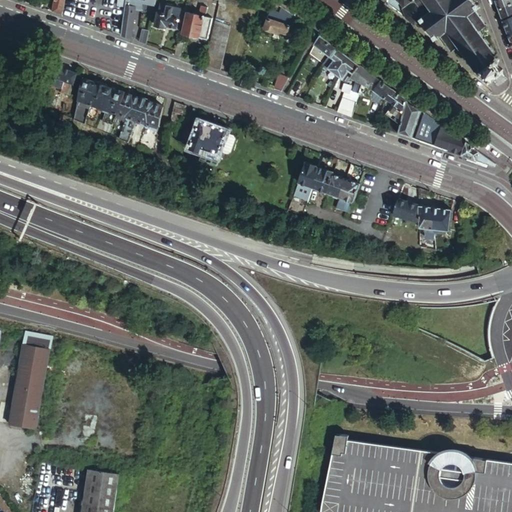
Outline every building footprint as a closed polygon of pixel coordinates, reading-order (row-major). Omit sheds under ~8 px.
[(55,0),(53,12),(56,13),(62,15),(64,0),(55,0)] [(155,0),(125,0),(124,7),(121,34),(130,37),(134,10),(140,11),(141,3),(150,4),(148,12),(153,12),(155,0)] [(382,0),(399,12),(414,23),(420,18),(435,38),(438,35),(450,50),(458,45),(475,67),(476,68),(479,71),(481,71),(482,70),(487,77),(486,78),(487,79),(488,79),(489,78),(490,79),(501,71),(500,70),(501,70),(500,69),(501,68),(501,67),(500,68),(495,61),(497,59),(497,57),(494,54),(496,53),(478,29),(485,25),(484,24),(473,9),(479,5),(474,0),(382,0)] [(511,0),(494,0),(495,1),(498,9),(511,3),(511,0)] [(164,2),(160,1),(158,11),(157,11),(155,24),(166,27),(166,25),(176,27),(178,20),(179,20),(179,18),(178,18),(180,8),(164,4),(164,2)] [(502,18),(511,13),(511,3),(498,9),(502,18)] [(198,14),(187,12),(182,33),(208,39),(212,18),(205,16),(208,7),(200,5),(198,14)] [(290,13),(281,6),(278,13),(270,10),(268,18),(263,16),(259,27),(278,34),(279,31),(287,34),(288,31),(291,32),(292,28),(292,27),(293,25),(294,24),(298,18),(290,13)] [(505,28),(510,40),(511,39),(511,16),(502,20),(505,28)] [(214,22),(205,65),(220,70),(229,27),(214,22)] [(312,47),(309,52),(324,64),(337,47),(320,35),(316,40),(314,44),(312,47)] [(178,40),(175,54),(181,56),(185,42),(178,40)] [(351,75),(360,64),(343,52),(337,47),(324,64),(328,66),(328,68),(342,79),(343,78),(347,81),(349,78),(351,75)] [(376,76),(369,72),(365,68),(360,64),(351,75),(363,81),(374,89),(381,80),(376,76)] [(77,74),(58,66),(51,85),(61,89),(64,81),(74,84),(77,74)] [(280,73),(273,88),(281,91),(283,86),(288,77),(280,73)] [(355,81),(361,84),(362,82),(363,81),(351,75),(349,78),(355,81)] [(89,110),(97,84),(91,82),(92,81),(82,78),(77,101),(76,105),(72,120),(84,125),(86,119),(89,110)] [(301,84),(294,80),(288,92),(294,96),(301,84)] [(393,89),(381,80),(374,89),(385,98),(382,106),(381,110),(400,123),(407,99),(393,89)] [(352,90),(359,93),(361,84),(355,81),(352,90)] [(97,84),(89,110),(86,119),(93,122),(96,112),(102,114),(107,99),(110,89),(106,87),(106,86),(97,83),(97,84)] [(107,99),(102,114),(114,118),(116,114),(124,92),(116,89),(115,91),(110,89),(107,99)] [(385,98),(374,89),(371,98),(382,106),(385,98)] [(351,90),(348,98),(343,113),(351,116),(359,93),(352,90),(351,90)] [(124,92),(116,114),(122,117),(125,118),(117,139),(125,143),(134,123),(135,121),(138,113),(141,113),(145,100),(124,92)] [(343,113),(348,98),(343,96),(338,111),(343,113)] [(412,137),(421,109),(419,108),(407,99),(400,123),(398,132),(412,137)] [(138,113),(135,121),(145,124),(151,126),(158,129),(163,106),(145,100),(141,113),(138,113)] [(174,102),(170,118),(176,121),(180,119),(185,106),(174,102)] [(448,150),(454,133),(444,126),(424,111),(414,138),(438,147),(448,150)] [(72,120),(60,114),(56,122),(70,128),(72,120)] [(227,130),(199,119),(196,129),(192,128),(191,133),(186,131),(185,135),(182,143),(189,146),(188,148),(199,152),(202,145),(224,153),(225,150),(228,149),(232,140),(230,138),(225,136),(227,130)] [(461,155),(465,141),(454,133),(448,150),(461,155)] [(472,146),(465,141),(461,155),(466,157),(486,164),(494,167),(495,163),(472,146)] [(466,157),(465,162),(485,169),(486,164),(466,157)] [(315,165),(305,162),(298,183),(305,186),(312,188),(319,169),(314,167),(315,165)] [(320,170),(319,169),(312,188),(325,193),(332,174),(333,172),(321,168),(320,170)] [(345,179),(332,174),(325,193),(339,198),(345,179)] [(358,184),(345,179),(339,198),(335,209),(348,213),(355,194),(358,184)] [(305,186),(298,183),(292,200),(299,202),(306,205),(312,188),(305,186)] [(422,189),(418,188),(418,202),(424,203),(426,190),(422,189)] [(419,222),(418,205),(397,197),(391,213),(419,222)] [(436,207),(418,205),(419,222),(419,228),(424,229),(435,230),(436,207)] [(451,209),(436,207),(435,230),(444,231),(448,232),(451,209)] [(52,336),(25,331),(8,424),(35,429),(52,336)] [(322,505),(320,511),(511,511),(511,461),(476,457),(470,456),(468,453),(465,451),(462,450),(459,448),(457,448),(454,447),(452,447),(449,447),(447,447),(443,448),(440,449),(437,450),(435,451),(348,440),(336,438),(322,505)] [(114,511),(120,474),(89,469),(82,511),(114,511)]
